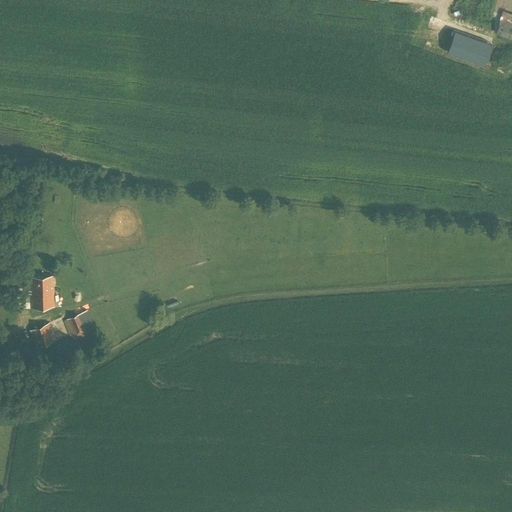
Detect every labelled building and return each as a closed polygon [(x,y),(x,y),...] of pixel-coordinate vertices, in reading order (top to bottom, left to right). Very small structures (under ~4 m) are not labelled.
[(511,23),(506,22),(500,20),(496,32),(511,37),(511,23)] [(491,43),(454,29),(446,51),(484,64),(491,43)] [(29,276),(29,307),(54,306),(53,276),(29,276)] [(70,331),(74,340),(90,332),(88,328),(94,326),(87,310),(66,319),(71,331),(70,331)] [(29,330),(36,347),(56,339),(49,322),(29,330)] [(14,354),(8,357),(12,365),(18,362),(19,364),(33,357),(26,345),(17,349),(17,348),(12,351),(14,354)]
